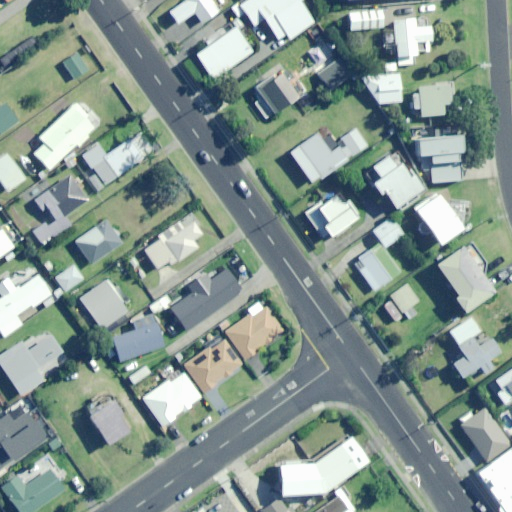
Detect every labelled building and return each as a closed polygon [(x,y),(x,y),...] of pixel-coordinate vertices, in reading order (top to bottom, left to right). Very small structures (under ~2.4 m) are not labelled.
[(201,23),(218,11),(209,0),(186,0),(168,13),(177,25),(194,12),(201,23)] [(298,0),(245,0),(232,9),(237,17),(244,12),(253,25),(263,19),(277,39),(285,33),(289,39),(313,22),(298,0)] [(348,30),(382,27),(380,9),(346,12),(348,30)] [(430,27),(415,27),(415,18),(394,19),(395,55),(414,55),(414,52),(430,51),(430,27)] [(212,79),(252,52),(234,26),(194,54),(212,79)] [(75,79),(88,70),(76,53),(63,62),(75,79)] [(341,70),(348,65),(342,56),(318,73),(330,90),(347,78),(341,70)] [(377,103),(401,101),(399,73),(396,74),(395,62),(384,63),(385,75),(359,77),(377,103)] [(286,81),(292,77),(287,69),(257,91),(273,114),(298,97),(286,81)] [(441,104),(449,103),(448,85),(412,88),(413,107),(420,106),(421,116),(442,114),(441,104)] [(0,133),(17,121),(0,98),(0,97),(0,133)] [(49,170),(75,144),(77,147),(88,137),(86,135),(93,128),(83,118),(86,115),(74,103),(38,138),(44,143),(33,153),(49,170)] [(352,156),(367,146),(356,128),(341,138),(352,156)] [(459,135),(434,137),(433,128),(414,130),(417,156),(421,155),(424,183),(461,180),(459,163),(456,164),(455,152),(460,152),(459,135)] [(337,147),(329,152),(316,134),(289,153),(312,184),(346,160),(337,147)] [(104,185),(142,158),(128,139),(106,156),(97,144),(82,155),(104,185)] [(0,181),(7,192),(25,179),(6,154),(0,158),(0,181)] [(398,163),(393,166),(386,156),(370,167),(378,178),(370,183),(377,194),(382,191),(393,208),(421,189),(410,172),(406,175),(398,163)] [(64,217),(87,200),(69,174),(38,196),(51,214),(25,232),(38,249),(52,239),(57,245),(75,232),(64,217)] [(329,237),(357,218),(338,190),(305,212),(321,236),(326,233),(329,237)] [(438,245),(461,229),(435,191),(412,208),(438,245)] [(192,241),(202,233),(189,215),(175,224),(180,230),(166,240),(163,235),(142,249),(156,269),(167,261),(170,265),(196,248),(192,241)] [(384,248),(402,235),(390,217),(372,230),(384,248)] [(92,264),(122,243),(106,220),(76,242),(92,264)] [(0,254),(11,247),(0,232),(0,254)] [(482,275),(487,265),(472,242),(436,265),(455,296),(453,298),(463,312),(493,292),(482,275)] [(375,291),(400,272),(379,243),(353,262),(375,291)] [(65,292),(83,279),(73,265),(55,278),(65,292)] [(32,308),(50,294),(36,274),(14,290),(6,278),(0,282),(0,295),(1,297),(0,297),(0,332),(4,338),(22,324),(15,316),(30,305),(32,308)] [(101,329),(127,311),(106,280),(80,298),(101,329)] [(402,313),(419,301),(407,283),(390,294),(402,313)] [(204,318),(227,301),(216,285),(209,290),(214,296),(197,308),(204,318)] [(256,349),(282,332),(265,306),(226,331),(243,360),(258,351),(256,349)] [(186,331),(200,321),(192,311),(178,321),(186,331)] [(163,346),(152,314),(143,317),(146,325),(111,337),(119,362),(163,346)] [(471,337),(479,332),(470,317),(449,329),(464,357),(453,363),(460,377),(479,367),(483,374),(493,369),(488,360),(500,353),(492,338),(477,347),(471,337)] [(35,369),(61,352),(49,335),(26,350),(20,342),(0,355),(0,365),(20,395),(43,381),(35,369)] [(203,393),(241,365),(223,340),(211,350),(209,347),(183,366),(203,393)] [(511,368),(489,385),(507,408),(511,403),(511,368)] [(162,426),(200,398),(182,374),(169,383),(167,380),(142,399),(162,426)] [(27,415),(35,409),(27,399),(0,420),(0,468),(43,435),(27,415)] [(117,415),(120,413),(111,400),(87,416),(106,445),(127,431),(117,415)] [(485,461),(509,445),(484,409),(460,425),(485,461)] [(500,418),(511,435),(511,412),(510,410),(500,418)] [(321,493),(366,462),(349,437),(310,463),(278,465),(280,494),(321,493)] [(511,511),(511,450),(510,447),(475,471),(503,511),(511,511)] [(0,488),(16,511),(32,511),(64,490),(49,469),(44,473),(36,462),(0,486),(0,488)] [(352,511),(354,510),(342,493),(315,511),(352,511)] [(294,511),(290,506),(286,509),(278,498),(259,511),(294,511)]
